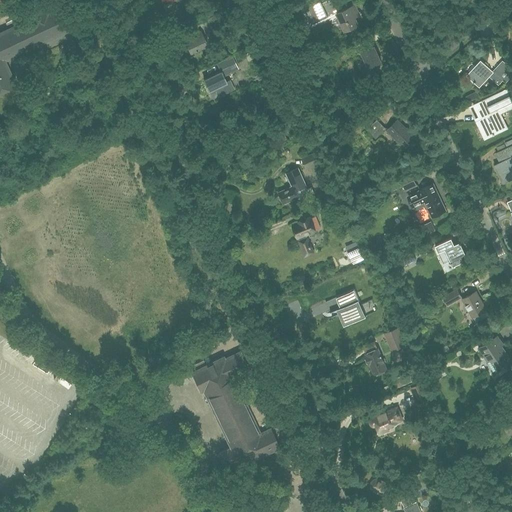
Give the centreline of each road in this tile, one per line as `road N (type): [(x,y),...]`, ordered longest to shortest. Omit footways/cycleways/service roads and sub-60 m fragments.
road 1 (residential): [(347,511),(103,0)]
road 2 (residential): [(510,269),(419,74)]
